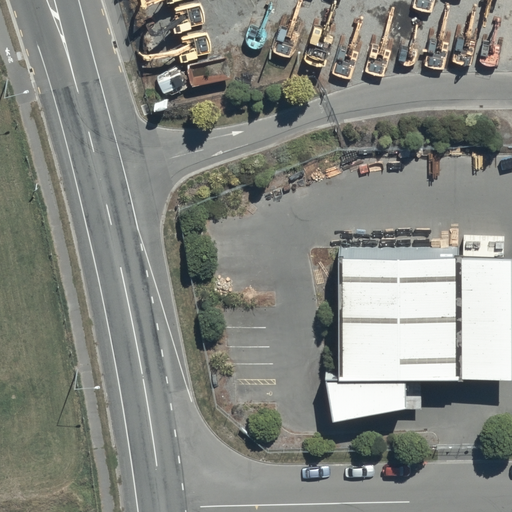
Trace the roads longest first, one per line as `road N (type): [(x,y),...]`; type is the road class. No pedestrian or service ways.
road 1 (secondary): [(163,505),(103,183),(51,0)]
road 2 (unclassified): [(163,505),(511,498)]
